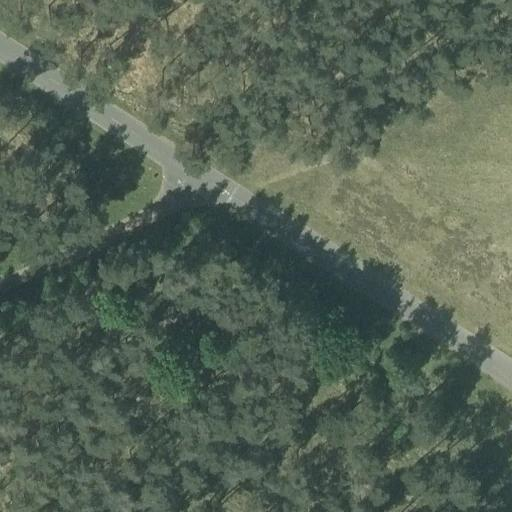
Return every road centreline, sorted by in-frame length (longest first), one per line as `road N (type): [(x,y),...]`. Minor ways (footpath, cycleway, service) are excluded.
road 1 (track): [(219,185),(511,372)]
road 2 (track): [(511,66),(294,174),(227,190)]
road 3 (track): [(0,42),(219,185)]
road 4 (track): [(219,185),(0,285)]
